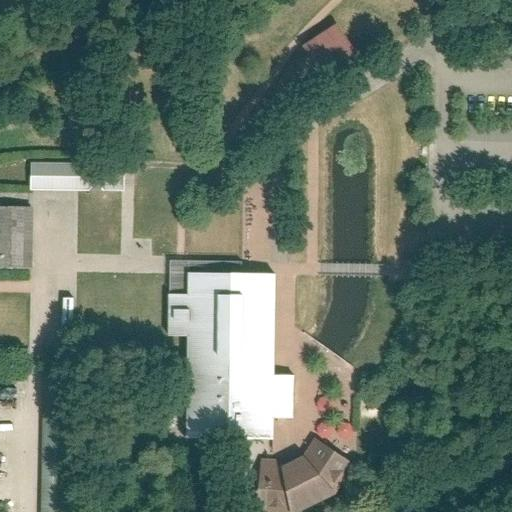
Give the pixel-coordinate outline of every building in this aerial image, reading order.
[(303,46),(322,76),(356,55),(336,24),(303,46)] [(31,168),(31,191),(122,190),(122,165),(122,162),(31,163),(31,168)] [(30,208),(0,207),(0,268),(29,269),(30,208)] [(190,335),(189,440),(251,440),(262,440),(271,440),(271,416),(282,416),(291,416),(292,375),(283,375),(274,375),(276,274),(266,273),(186,273),(186,294),(177,293),(169,293),(168,335),(190,335)] [(0,374),(22,374),(22,354),(0,354),(0,374)] [(79,511),(82,378),(45,377),(41,511),(79,511)] [(261,460),(256,511),(301,511),(337,495),(354,465),(317,440),(304,456),(294,460),(284,463),(261,460)]
